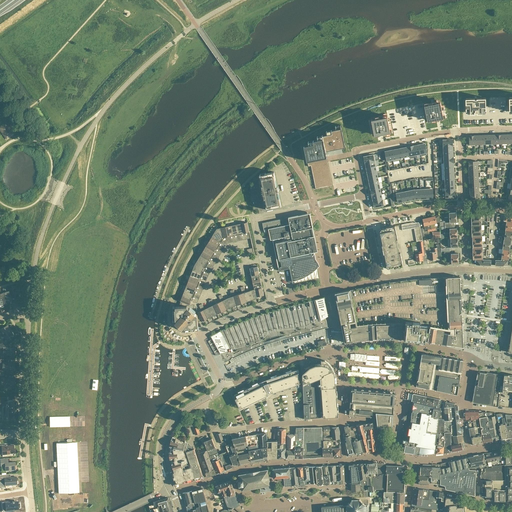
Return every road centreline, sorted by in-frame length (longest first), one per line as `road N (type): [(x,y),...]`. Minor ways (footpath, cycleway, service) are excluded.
road 1 (residential): [(269,302),(254,218),(363,195)]
road 2 (unclassified): [(214,430),(341,421)]
road 3 (residential): [(216,374),(197,334),(269,302)]
